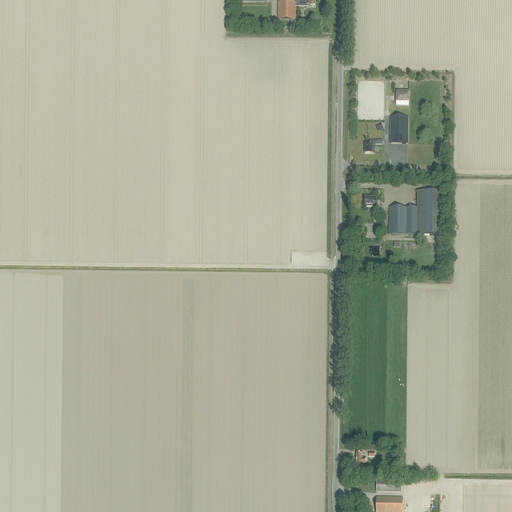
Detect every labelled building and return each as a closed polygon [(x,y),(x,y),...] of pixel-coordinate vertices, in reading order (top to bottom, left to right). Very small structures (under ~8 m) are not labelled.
[(296,3),(278,2),(278,20),(296,20),(296,7),(296,3)] [(409,106),(409,91),(396,90),(396,106),(409,106)] [(408,144),(408,118),(390,117),(390,144),(408,144)] [(374,145),(374,141),(367,141),(367,144),(365,144),(365,154),(375,154),(375,145),(374,145)] [(389,208),(389,235),(395,235),(445,235),(446,191),(417,191),(417,208),(407,208),(389,208)] [(377,207),(377,200),(374,200),(374,198),(364,198),(364,205),(365,205),(365,207),(377,207)] [(363,453),(356,453),(356,471),(363,471),(363,465),(366,465),(366,458),(363,458),(363,453)] [(402,493),(402,480),(377,480),(377,492),(402,493)] [(377,497),(376,511),(402,511),(403,498),(377,497)]
